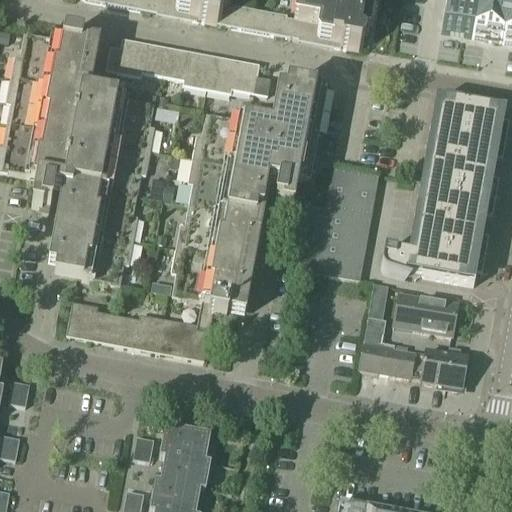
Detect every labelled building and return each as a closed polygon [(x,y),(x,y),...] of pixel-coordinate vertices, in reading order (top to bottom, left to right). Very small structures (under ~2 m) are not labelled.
[(51,0),(74,4),(78,2),(82,2),(84,6),(156,20),(155,22),(186,27),(187,25),(216,31),(220,28),(223,29),(226,32),(298,46),(297,48),(328,53),(328,52),(358,57),(361,54),(363,48),(360,44),(358,44),(359,39),(367,40),(374,0),(297,0),(293,26),(286,25),(286,23),(233,13),(232,15),(225,14),(227,0),(51,0)] [(511,0),(446,0),(445,12),(440,38),(511,49),(511,0)] [(10,87),(6,110),(11,111),(7,132),(3,153),(0,152),(0,178),(8,180),(29,184),(35,185),(30,213),(38,214),(37,219),(47,221),(52,196),(52,195),(54,186),(47,184),(49,175),(38,173),(36,183),(22,180),(24,168),(32,169),(33,162),(35,162),(36,160),(34,159),(37,139),(40,140),(40,137),(38,137),(42,117),(44,117),(44,115),(42,115),(43,107),(36,105),(38,93),(41,93),(41,91),(38,91),(40,84),(41,78),(49,80),(50,72),(52,72),(53,70),(50,70),(54,50),(79,54),(80,47),(81,43),(63,39),(61,49),(23,42),(19,64),(15,63),(11,84),(10,87)] [(41,78),(40,84),(38,91),(41,91),(41,93),(38,93),(36,105),(43,107),(42,115),(44,115),(44,117),(42,117),(38,137),(40,137),(40,140),(37,139),(34,159),(36,160),(35,162),(33,162),(32,169),(24,168),(22,180),(36,183),(38,173),(49,175),(47,184),(54,186),(52,195),(52,196),(60,197),(47,271),(54,272),(53,281),(80,286),(81,284),(83,284),(87,264),(85,264),(85,262),(87,262),(89,254),(96,256),(99,243),(96,243),(96,241),(99,241),(102,229),(94,227),(95,220),(93,219),(93,217),(96,217),(99,197),(97,197),(98,195),(100,195),(104,175),(101,174),(102,172),(104,173),(105,165),(113,166),(116,154),(113,153),(113,151),(116,152),(118,139),(110,138),(112,130),(110,130),(110,128),(110,127),(112,128),(116,108),(114,107),(114,105),(89,100),(98,50),(80,47),(79,54),(54,50),(50,70),(53,70),(52,72),(50,72),(49,80),(41,78)] [(140,84),(141,79),(162,83),(167,55),(121,47),(119,57),(118,64),(116,72),(115,80),(139,84),(140,84)] [(119,57),(109,55),(108,62),(118,64),(119,57)] [(183,87),(182,92),(206,97),(212,64),(167,55),(162,83),(166,84),(183,87)] [(107,70),(116,72),(118,64),(108,62),(107,70)] [(256,84),(258,72),(212,64),(206,97),(229,101),(230,96),(253,100),(256,84)] [(105,78),(115,80),(116,72),(107,70),(105,78)] [(266,103),(269,87),(256,84),(253,100),(266,103)] [(280,171),(282,172),(294,174),(292,184),(298,185),(302,165),(300,165),(300,162),(302,163),(306,143),(304,142),(304,140),(307,140),(310,120),(308,120),(309,118),(311,118),(315,98),(312,97),(313,95),(286,91),(284,99),(276,98),(269,134),(243,129),(243,131),(241,131),(237,151),(239,151),(239,153),(236,153),(235,161),(227,159),(225,172),(228,172),(227,174),(224,174),(222,186),(230,188),(228,196),(231,196),(230,198),(228,198),(224,218),(226,218),(226,221),(224,220),(220,240),(222,241),(222,243),(220,243),(218,250),(210,249),(208,261),(211,262),(211,264),(208,264),(205,276),(213,278),(212,285),(214,286),(213,288),(211,287),(207,308),(224,311),(227,311),(226,318),(243,321),(268,189),(277,190),(278,186),(280,171)] [(280,171),(278,186),(277,190),(272,216),(282,218),(283,213),(291,215),(296,187),(300,188),(307,189),(324,97),(313,95),(312,97),(315,98),(311,118),(309,118),(308,120),(310,120),(307,140),(304,140),(304,142),(306,143),(302,163),(300,162),(300,165),(302,165),(298,185),(292,184),(294,174),(282,172),(280,171)] [(405,274),(406,274),(411,276),(416,279),(420,281),(423,283),(472,292),(474,281),(480,282),(487,244),(481,243),(485,224),(491,225),(497,187),(492,186),(495,166),(501,167),(508,129),(502,128),(504,118),(460,110),(461,105),(444,102),(443,107),(434,105),(406,260),(382,255),(380,270),(380,271),(380,272),(380,273),(380,274),(381,275),(381,276),(382,277),(383,278),(384,279),(385,279),(386,279),(403,284),(403,283),(405,274)] [(97,197),(99,197),(96,217),(93,217),(93,219),(95,220),(94,227),(102,229),(99,241),(96,241),(96,243),(99,243),(96,256),(89,254),(87,262),(85,262),(85,264),(87,264),(83,284),(81,284),(80,286),(118,293),(123,271),(127,272),(136,225),(131,224),(139,181),(144,182),(153,135),(148,134),(152,112),(114,105),(114,107),(116,108),(112,128),(110,127),(110,128),(110,130),(112,130),(110,138),(118,139),(116,152),(113,151),(113,153),(116,154),(113,166),(105,165),(104,173),(102,172),(101,174),(104,175),(100,195),(98,195),(97,197)] [(181,119),(178,132),(196,135),(198,121),(181,119)] [(205,122),(201,144),(196,143),(187,190),(192,191),(184,234),(179,233),(171,280),(175,281),(171,303),(201,309),(197,328),(209,331),(211,320),(225,322),(226,318),(227,311),(224,311),(207,308),(211,287),(213,288),(214,286),(212,285),(213,278),(205,276),(208,264),(211,264),(211,262),(208,261),(210,249),(218,250),(220,243),(222,243),(222,241),(220,240),(224,220),(226,221),(226,218),(224,218),(228,198),(230,198),(231,196),(228,196),(230,188),(222,186),(224,174),(227,174),(228,172),(225,172),(227,159),(235,161),(236,153),(239,153),(239,151),(237,151),(241,131),(243,131),(243,129),(205,122)] [(170,164),(168,175),(175,176),(181,172),(182,165),(170,164)] [(306,211),(295,276),(328,282),(337,284),(358,288),(377,183),(331,174),(323,214),(306,211)] [(152,186),(149,206),(161,208),(165,188),(152,186)] [(165,191),(162,208),(171,210),(174,193),(165,191)] [(157,241),(156,250),(163,251),(165,242),(157,241)] [(151,289),(149,299),(160,301),(162,291),(151,289)] [(394,325),(414,328),(413,338),(451,345),(456,313),(408,305),(397,303),(394,325)] [(72,310),(66,342),(112,351),(117,323),(95,319),(96,314),(72,310)] [(117,323),(112,351),(157,359),(163,327),(139,322),(138,327),(117,323)] [(368,324),(358,377),(409,386),(410,385),(420,387),(420,390),(460,398),(466,366),(457,364),(459,356),(448,354),(446,362),(424,358),(423,363),(414,362),(414,360),(379,355),(384,327),(368,324)] [(196,338),(181,335),(182,330),(163,327),(157,359),(202,368),(208,340),(196,338)] [(197,328),(196,338),(208,340),(208,339),(209,331),(197,328)] [(11,389),(9,400),(17,402),(19,391),(11,389)] [(17,402),(26,403),(28,392),(19,391),(17,402)] [(9,400),(7,412),(15,413),(17,402),(9,400)] [(15,413),(24,415),(26,403),(17,402),(15,413)] [(209,440),(163,432),(158,460),(204,469),(209,440)] [(277,441),(286,442),(287,436),(278,434),(277,441)] [(1,444),(0,448),(0,454),(8,456),(9,445),(1,444)] [(135,444),(133,456),(141,457),(143,446),(135,444)] [(8,456),(16,457),(18,447),(9,445),(8,456)] [(141,457),(150,459),(152,448),(143,446),(141,457)] [(5,467),(14,469),(16,457),(8,456),(5,467)] [(133,456),(131,466),(139,468),(141,457),(133,456)] [(139,468),(148,469),(150,459),(141,457),(139,468)] [(195,511),(199,496),(204,497),(209,469),(204,469),(158,460),(157,465),(163,466),(158,488),(153,488),(148,511),(195,511)] [(125,499),(122,509),(131,511),(133,500),(125,499)] [(133,500),(131,511),(137,511),(139,511),(142,502),(133,500)]
